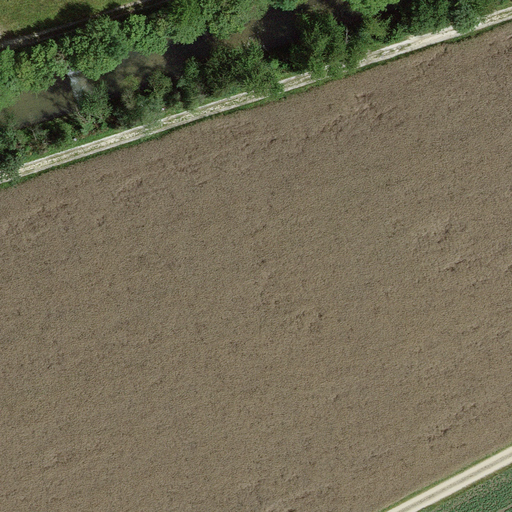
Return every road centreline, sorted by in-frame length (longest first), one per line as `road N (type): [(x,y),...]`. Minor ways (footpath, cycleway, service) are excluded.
road 1 (track): [(511,24),(0,186)]
road 2 (track): [(0,47),(149,0)]
road 3 (track): [(511,454),(401,511)]
